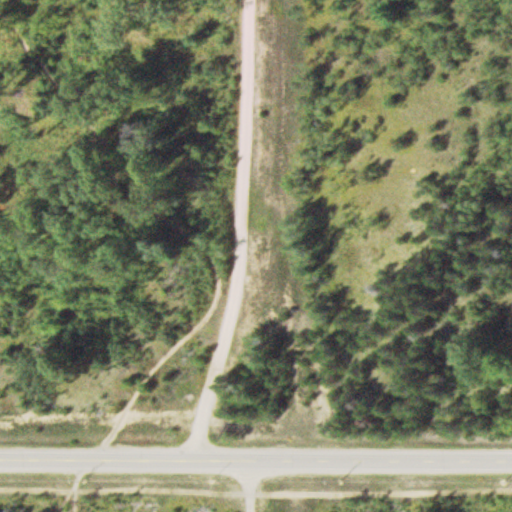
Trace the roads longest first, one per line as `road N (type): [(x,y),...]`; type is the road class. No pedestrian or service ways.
road 1 (track): [(74,511),(84,463),(214,291),(188,218),(81,122),(0,30)]
road 2 (tertiary): [(511,464),(0,462)]
